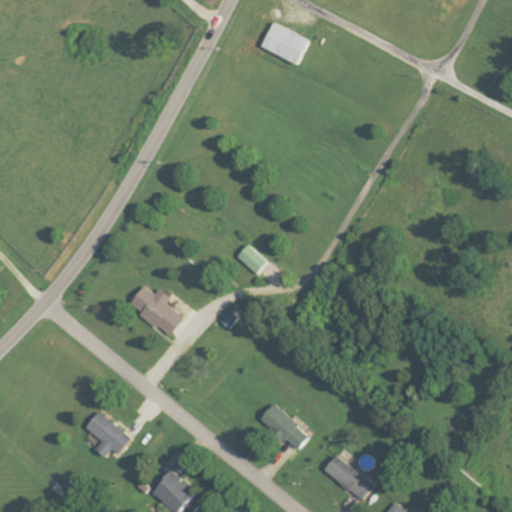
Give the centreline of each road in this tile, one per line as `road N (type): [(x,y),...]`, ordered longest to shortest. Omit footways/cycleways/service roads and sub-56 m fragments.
road 1 (residential): [(146,388),(229,302),(289,292),(312,279),(426,100),(428,66)]
road 2 (secondary): [(0,353),(109,223),(234,0)]
road 3 (residential): [(296,511),(46,304)]
road 4 (residential): [(299,0),(411,61),(444,64)]
